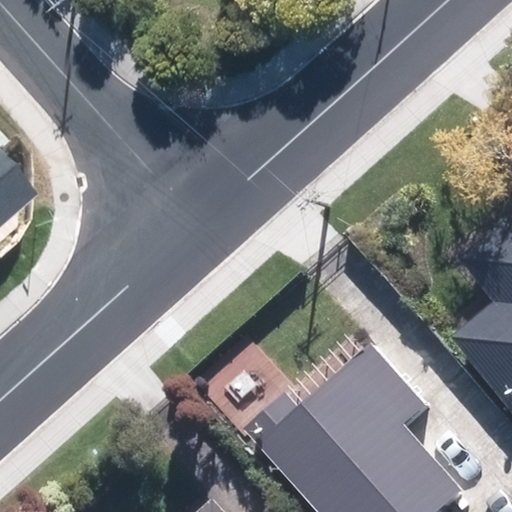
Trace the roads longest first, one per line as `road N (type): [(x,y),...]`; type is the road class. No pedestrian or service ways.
road 1 (residential): [(446,0),(198,224)]
road 2 (residential): [(0,0),(198,224)]
road 3 (residential): [(198,224),(0,401)]
